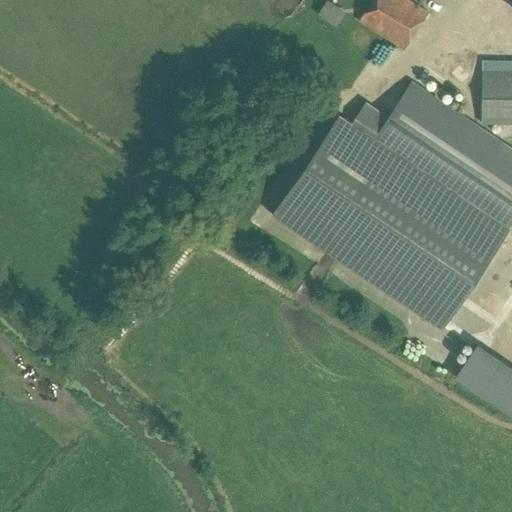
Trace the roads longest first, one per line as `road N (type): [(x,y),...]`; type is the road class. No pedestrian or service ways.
road 1 (track): [(198,240),(485,419),(511,428)]
road 2 (track): [(143,183),(198,240),(68,391)]
